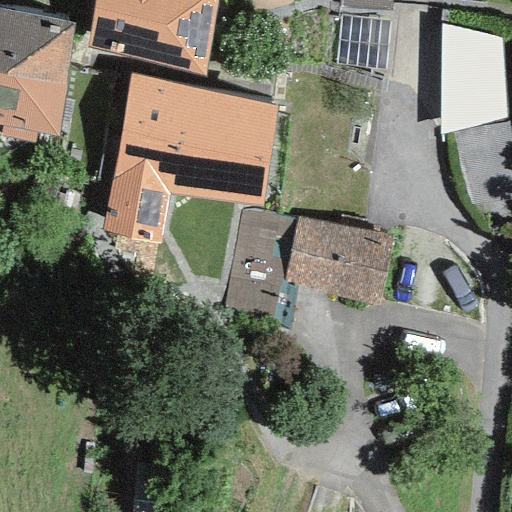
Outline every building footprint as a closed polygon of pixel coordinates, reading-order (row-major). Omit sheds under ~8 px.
[(94,0),(88,48),(204,78),(215,0),(94,0)] [(390,0),(339,0),(339,6),(389,12),(390,0)] [(0,127),(1,127),(0,133),(0,135),(33,142),(35,134),(56,138),(74,23),(0,7),(0,127)] [(389,22),(339,16),(332,64),(383,70),(389,22)] [(511,41),(440,25),(439,135),(511,118),(511,41)] [(275,106),(130,74),(102,232),(159,243),(168,194),(260,208),(275,106)] [(391,240),(299,218),(283,284),(376,305),(391,240)]
